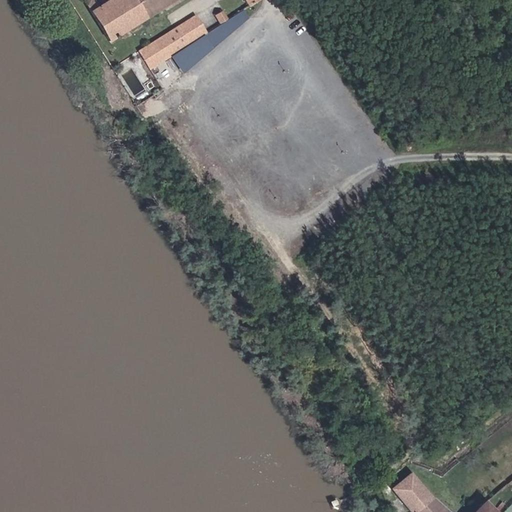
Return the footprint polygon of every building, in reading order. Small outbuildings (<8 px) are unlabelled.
[(87,0),(98,17),(127,0),(87,0)] [(193,15),(185,0),(180,0),(111,38),(133,75),(150,65),(140,45),(193,15)] [(216,0),(185,0),(193,15),(218,2),(216,0)] [(223,10),(216,15),(221,22),(228,17),(223,10)] [(202,162),(210,158),(203,142),(194,146),(202,162)] [(447,511),(428,496),(408,472),(390,489),(409,511),(447,511)] [(494,511),(483,501),(472,511),(494,511)]
